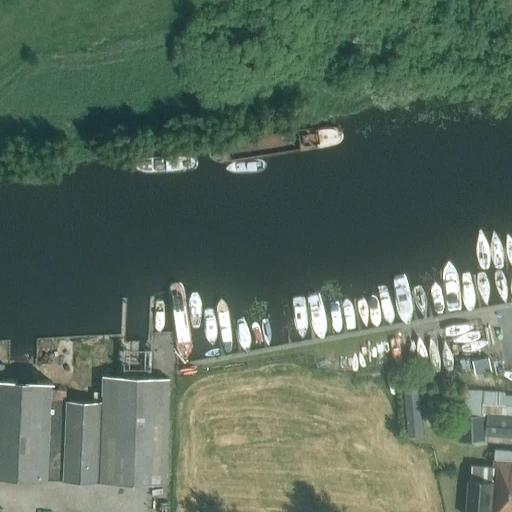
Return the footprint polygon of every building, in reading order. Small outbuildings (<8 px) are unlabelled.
[(195,281),(161,286),(175,366),(209,360),(195,281)] [(472,361),(475,374),(491,371),(488,358),(472,361)] [(55,389),(51,481),(62,482),(164,485),(168,379),(100,377),(99,402),(65,401),(65,389),(55,389)] [(0,478),(51,481),(55,389),(48,389),(48,384),(0,381),(0,478)] [(409,436),(423,435),(417,384),(404,385),(409,436)] [(511,397),(500,397),(501,392),(465,390),(464,414),(487,415),(485,435),(511,437),(511,397)] [(452,412),(452,395),(429,395),(429,412),(452,412)] [(485,441),(485,435),(483,416),(458,417),(460,443),(485,441)] [(468,480),(465,511),(511,511),(511,452),(494,451),(493,467),(473,465),(473,469),(472,481),(468,480)]
